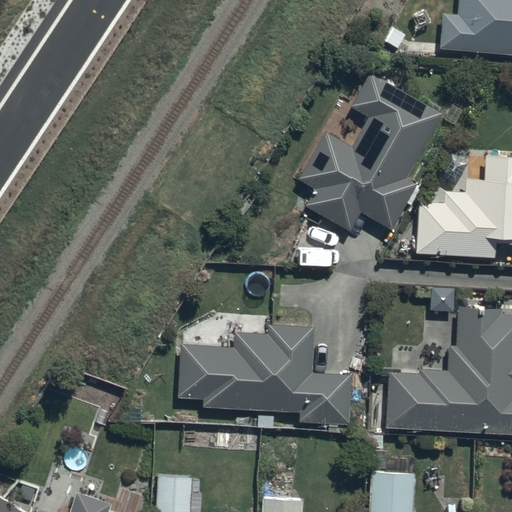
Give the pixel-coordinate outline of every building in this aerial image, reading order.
[(511,0),(458,0),(458,16),(442,15),(439,51),(511,56),(511,0)] [(304,204),(349,230),(360,212),(391,232),(419,187),(406,178),(444,118),(371,71),(364,82),(360,80),(349,98),(341,92),(292,177),(313,189),(304,204)] [(44,151),(15,200),(51,222),(81,174),(44,151)] [(443,203),(420,201),(417,255),(495,259),(495,247),(511,247),(511,157),(486,156),(484,180),(465,179),(464,192),(443,190),(443,203)] [(419,374),(389,373),(387,427),(511,432),(511,316),(499,316),(500,308),(456,306),(454,345),(448,345),(447,370),(419,368),(419,374)] [(232,346),(179,345),(178,398),(202,399),(201,411),(299,413),(298,422),(347,423),(348,374),(311,373),(312,326),(266,325),(266,333),(233,332),(232,346)] [(304,453),(267,451),(265,494),(302,496),(304,453)] [(386,472),(370,472),(369,511),(411,511),(411,459),(386,459),(386,472)] [(192,477),(157,476),(155,511),(199,511),(200,493),(191,493),(192,477)] [(109,511),(112,505),(77,492),(69,511),(109,511)] [(24,511),(0,497),(0,511),(24,511)] [(301,511),(302,500),(262,499),(261,511),(301,511)]
